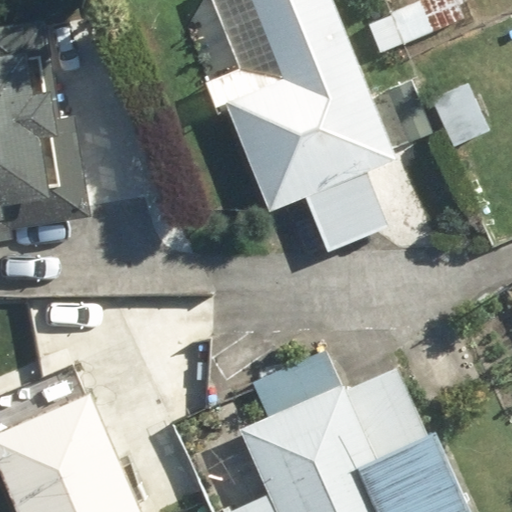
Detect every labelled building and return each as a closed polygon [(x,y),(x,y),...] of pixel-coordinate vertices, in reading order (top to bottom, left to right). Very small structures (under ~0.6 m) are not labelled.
[(399,155),(335,0),(213,0),(241,65),(209,78),(220,105),(226,102),(271,212),(310,196),(332,248),(394,222),(371,167),(399,155)] [(460,0),(416,0),(371,22),(386,54),(468,14),(460,0)] [(0,210),(9,208),(7,199),(47,191),(36,132),(62,127),(54,85),(27,90),(24,71),(35,69),(30,42),(0,47),(0,210)] [(191,448),(217,511),(472,511),(438,429),(428,434),(407,384),(387,392),(380,374),(346,388),(330,348),(254,380),(269,416),(191,448)] [(144,511),(88,389),(0,429),(0,456),(25,511),(144,511)]
